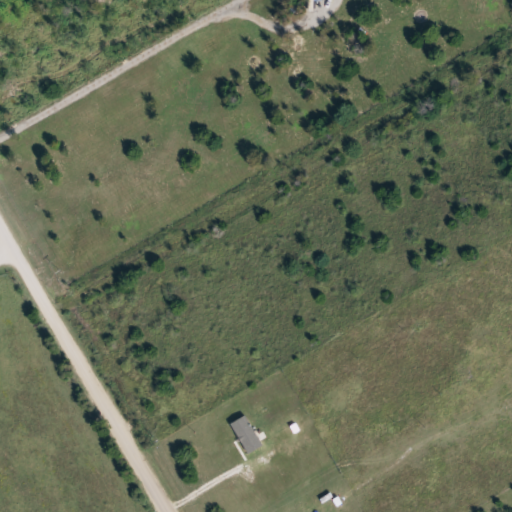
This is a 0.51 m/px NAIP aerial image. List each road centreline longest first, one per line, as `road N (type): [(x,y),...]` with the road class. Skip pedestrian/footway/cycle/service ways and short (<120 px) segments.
road 1 (track): [(49,311),(511,45)]
road 2 (residential): [(168,511),(11,249)]
